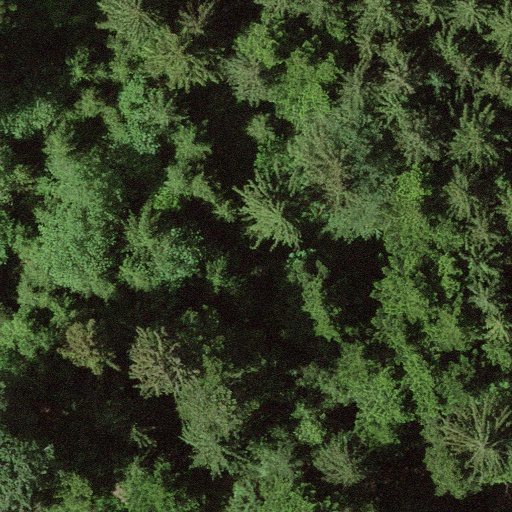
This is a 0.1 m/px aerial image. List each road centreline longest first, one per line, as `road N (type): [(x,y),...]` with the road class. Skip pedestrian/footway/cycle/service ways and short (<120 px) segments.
road 1 (track): [(301,0),(511,32)]
road 2 (track): [(0,393),(142,511)]
